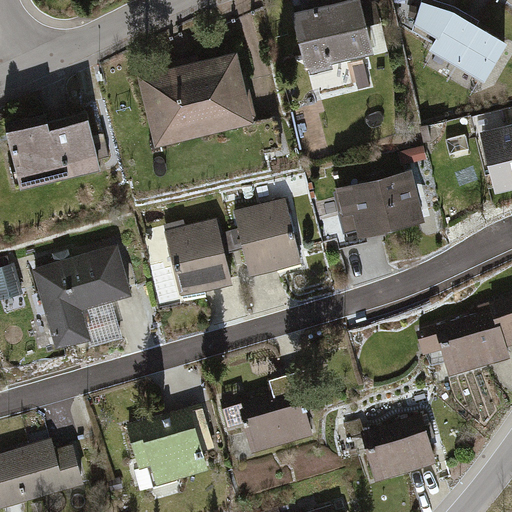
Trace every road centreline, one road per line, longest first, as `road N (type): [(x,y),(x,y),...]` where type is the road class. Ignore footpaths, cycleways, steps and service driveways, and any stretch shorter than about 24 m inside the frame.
road 1 (residential): [(0,407),(340,310),(511,238)]
road 2 (residential): [(180,0),(27,68)]
